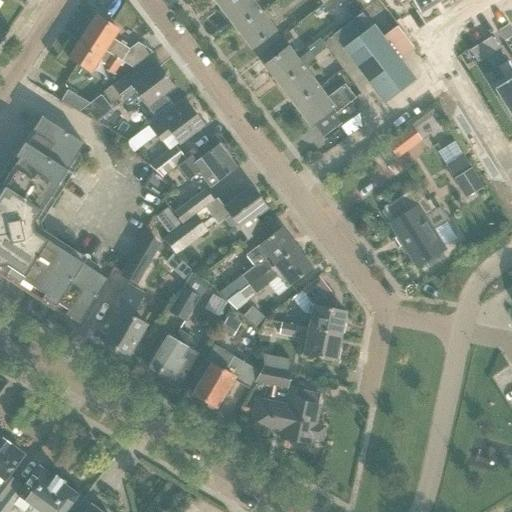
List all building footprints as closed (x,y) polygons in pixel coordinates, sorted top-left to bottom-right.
[(213,0),(221,10),(234,0),(213,0)] [(251,0),(234,0),(221,10),(236,30),(261,11),(251,0)] [(319,0),(323,5),(330,13),(347,0),(346,0),(319,0)] [(395,0),(398,3),(402,0),(410,0),(420,14),(442,0),(395,0)] [(236,30),(252,50),(276,32),(261,11),(236,30)] [(362,14),(334,35),(345,49),(385,102),(414,80),(383,39),(373,27),(372,28),(362,14)] [(119,31),(97,17),(84,37),(122,62),(123,61),(133,67),(148,56),(139,43),(130,50),(113,39),(119,31)] [(506,40),(511,36),(511,30),(509,25),(500,30),(506,40)] [(398,28),(388,35),(402,53),(412,46),(398,28)] [(84,37),(70,59),(92,73),(99,62),(106,66),(104,69),(114,75),(122,62),(84,37)] [(488,53),(497,47),(491,37),(481,43),(488,53)] [(274,59),(264,66),(280,86),(304,68),(315,59),(314,57),(319,53),(321,55),(327,51),(322,44),(323,44),(319,39),(307,49),(309,52),(298,60),(288,47),(287,49),(283,43),(270,53),(274,59)] [(504,78),(492,85),(511,116),(511,70),(507,62),(497,68),(504,78)] [(132,87),(120,96),(128,106),(140,97),(154,117),(171,105),(164,96),(175,88),(158,66),(132,86),(132,87)] [(280,86),(295,106),(319,88),(304,68),(280,86)] [(319,88),(295,106),(310,126),(313,124),(322,137),(339,125),(329,112),(333,109),(337,113),(355,99),(345,85),(327,98),(319,88)] [(62,102),(78,112),(80,112),(90,104),(69,92),(62,102)] [(90,104),(80,112),(98,123),(114,111),(101,95),(90,104)] [(173,107),(149,126),(154,132),(161,142),(172,133),(180,143),(204,125),(189,106),(179,114),(173,107)] [(0,272),(79,323),(107,280),(39,236),(42,231),(41,230),(39,224),(40,222),(35,219),(84,144),(40,116),(14,157),(0,178),(0,272)] [(358,116),(342,122),(346,131),(361,125),(358,116)] [(407,132),(389,145),(398,157),(416,144),(407,132)] [(175,145),(149,165),(163,177),(186,160),(175,145)] [(191,158),(179,168),(190,181),(198,175),(210,190),(237,169),(219,146),(195,163),(191,158)] [(483,184),(471,165),(453,176),(465,196),(483,184)] [(449,169),(432,176),(443,205),(460,198),(449,169)] [(225,207),(219,199),(215,201),(183,224),(164,237),(176,253),(208,231),(203,224),(212,218),(217,226),(225,220),(231,227),(239,227),(249,240),(264,229),(256,219),(268,210),(251,188),(225,207)] [(215,201),(207,190),(175,214),(183,224),(215,201)] [(425,218),(419,207),(390,225),(416,267),(444,250),(432,230),(447,221),(439,209),(425,218)] [(156,217),(168,234),(180,225),(167,208),(156,217)] [(255,266),(242,276),(249,285),(250,286),(298,249),(282,228),(257,248),(246,256),(255,266)] [(122,275),(137,284),(160,246),(144,237),(122,275)] [(288,288),(313,269),(298,249),(250,286),(249,285),(240,293),(247,302),(269,285),(269,284),(279,277),(288,288)] [(342,338),(347,313),(331,310),(334,296),(320,278),(303,291),(314,306),(309,329),(309,330),(342,338)] [(121,312),(103,342),(127,356),(146,325),(131,316),(144,295),(128,285),(115,308),(121,312)] [(201,296),(185,287),(170,312),(186,322),(201,296)] [(221,329),(233,337),(241,324),(228,317),(221,329)] [(337,362),(342,338),(309,330),(309,329),(266,320),(258,335),(279,340),(280,335),(307,340),(304,355),(337,362)] [(193,338),(180,330),(175,339),(169,336),(148,370),(159,376),(159,377),(162,379),(164,375),(181,385),(198,354),(188,348),(189,348),(187,347),(193,338)] [(215,347),(202,369),(206,372),(193,395),(217,409),(235,378),(251,387),(259,373),(233,357),(215,347)] [(265,368),(288,372),(290,360),(263,355),(265,367),(265,368)] [(257,382),(285,387),(288,372),(265,368),(257,382)] [(313,445),(315,436),(322,437),(324,427),(314,425),(315,418),(311,417),(315,399),(303,396),(301,403),(290,400),(289,408),(258,401),(253,424),(283,431),(281,438),(313,445)] [(0,501),(2,502),(17,481),(9,475),(24,455),(0,437),(0,501)] [(2,502),(0,504),(0,511),(8,511),(20,497),(31,506),(27,511),(66,511),(79,496),(63,484),(64,483),(57,478),(56,479),(40,467),(25,487),(17,481),(2,502)]
